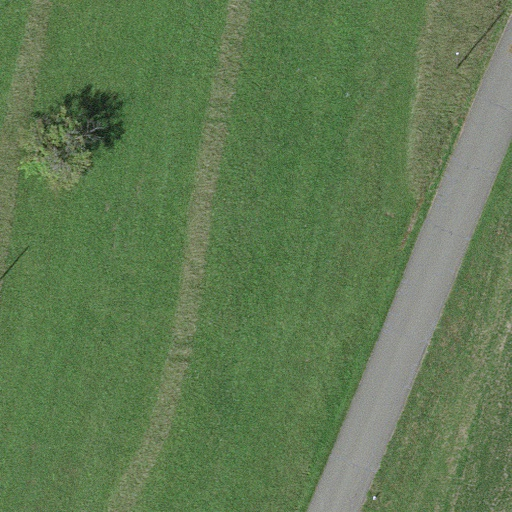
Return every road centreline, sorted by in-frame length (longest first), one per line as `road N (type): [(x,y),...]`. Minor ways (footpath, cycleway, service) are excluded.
road 1 (unclassified): [(511,83),(332,511)]
road 2 (track): [(424,293),(398,155),(390,38),(399,0)]
